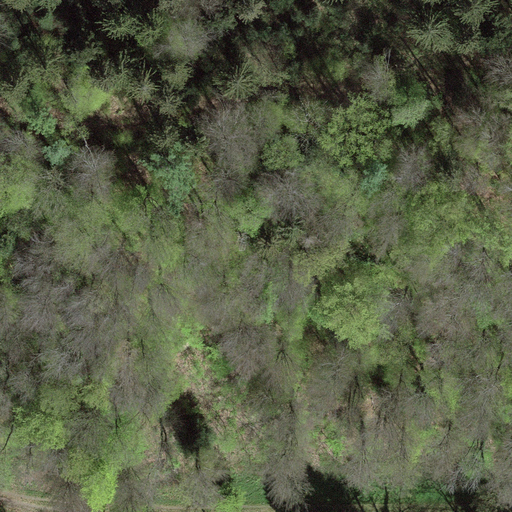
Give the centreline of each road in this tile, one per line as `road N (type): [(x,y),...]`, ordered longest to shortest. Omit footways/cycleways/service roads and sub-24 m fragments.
road 1 (track): [(511,508),(256,511)]
road 2 (track): [(169,511),(28,503),(0,492)]
